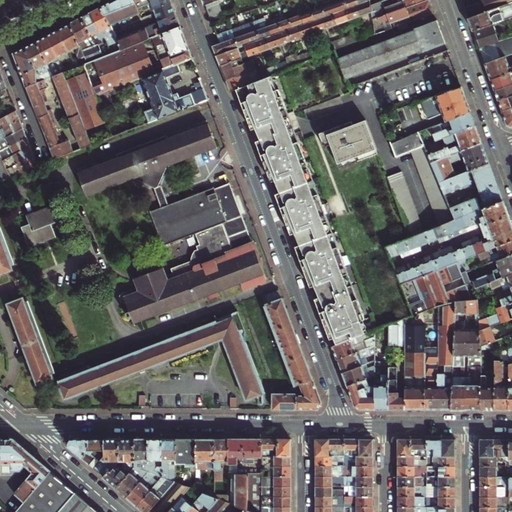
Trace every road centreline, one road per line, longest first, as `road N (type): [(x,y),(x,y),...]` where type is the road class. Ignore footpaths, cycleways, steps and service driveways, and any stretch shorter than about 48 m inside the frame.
road 1 (residential): [(343,424),(186,0)]
road 2 (residential): [(19,423),(302,424)]
road 3 (residential): [(446,0),(495,136)]
road 4 (residential): [(121,511),(19,423)]
